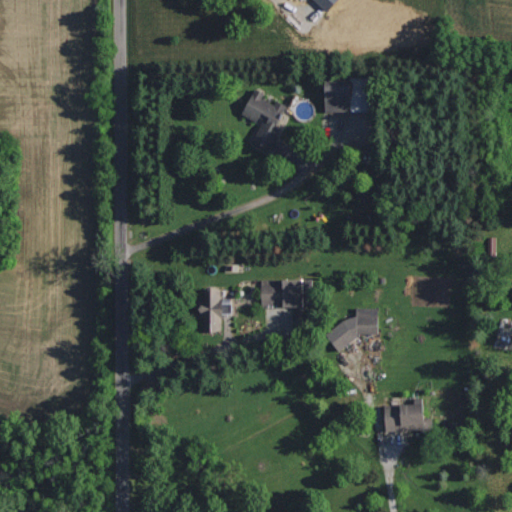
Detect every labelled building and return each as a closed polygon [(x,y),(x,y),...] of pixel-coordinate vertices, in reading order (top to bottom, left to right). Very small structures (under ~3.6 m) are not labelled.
[(344,80),(319,81),(320,111),(345,111),(344,80)] [(268,149),(288,107),(274,100),(272,103),(261,98),(263,93),(252,88),(240,112),(260,122),(251,141),(268,149)] [(299,305),(299,278),(258,279),(259,306),(299,305)] [(203,331),(222,332),(223,313),(232,314),(232,302),(220,302),(221,288),(196,287),(195,313),(204,313),(203,331)] [(376,307),(354,308),(354,323),(329,323),(329,346),(355,345),(354,333),(376,333),(376,307)] [(381,405),(381,430),(422,429),(422,404),(381,405)]
